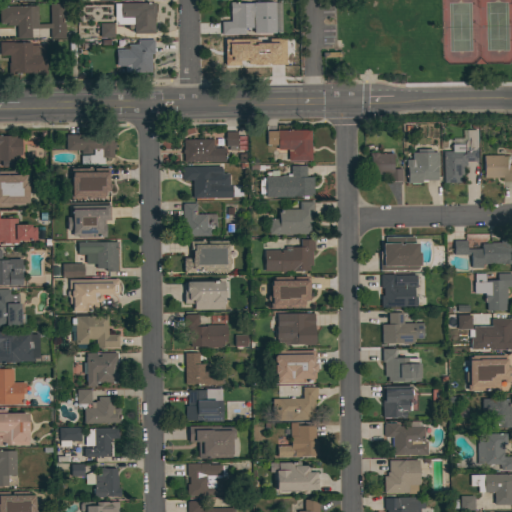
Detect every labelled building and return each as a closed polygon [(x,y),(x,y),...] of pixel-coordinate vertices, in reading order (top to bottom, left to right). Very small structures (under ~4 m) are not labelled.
[(280,3),(280,33),(274,33),(252,34),(252,28),(243,28),(243,34),(220,35),(220,22),(229,21),(229,2),(236,2),(236,3),(274,2),(274,3),(280,3)] [(132,34),(132,17),(120,17),(119,3),(154,3),(154,17),(153,17),(153,34),(132,34)] [(49,24),(49,4),(62,4),(62,23),(63,23),(64,38),(49,39),(49,28),(30,29),(30,39),(16,39),(16,26),(6,26),(6,23),(0,23),(0,6),(29,6),(36,6),(36,24),(49,24)] [(99,38),(99,23),(113,23),(113,38),(99,38)] [(237,39),(237,46),(242,45),(242,49),(247,49),(248,68),(227,68),(227,61),(225,61),(224,51),(223,51),(222,39),(237,39)] [(127,45),(136,44),(136,40),(153,40),(153,54),(150,54),(150,72),(124,73),(124,66),(115,66),(115,49),(127,49),(127,45)] [(43,55),(45,55),(46,74),(30,74),(30,73),(7,74),(7,63),(8,63),(8,55),(0,55),(0,42),(10,42),(10,43),(30,43),(30,45),(38,45),(43,49),(43,55)] [(310,130),(310,161),(287,161),(287,150),(276,150),(276,145),(265,145),(265,131),(276,131),(276,130),(310,130)] [(466,130),(476,130),(476,161),(465,161),(465,165),(461,166),(461,175),(459,175),(459,183),(442,183),(442,152),(451,151),(451,144),(463,144),(466,139),(466,130)] [(229,147),(229,150),(242,150),(242,131),(237,131),(237,147),(229,147)] [(236,146),(224,146),(224,132),(236,132),(236,146)] [(80,164),(80,155),(92,155),(92,149),(91,149),(91,154),(80,154),(80,151),(65,151),(65,138),(101,137),(101,134),(112,134),(112,143),(114,143),(114,149),(112,149),(112,158),(103,158),(103,164),(80,164)] [(15,166),(0,167),(0,135),(3,135),(3,138),(20,138),(20,155),(15,155),(15,166)] [(208,162),(182,162),(182,154),(181,154),(181,149),(182,149),(182,140),(214,139),(214,146),(213,146),(213,148),(224,148),(224,162),(208,162)] [(437,166),(436,166),(436,180),(426,180),(426,182),(421,182),(421,183),(406,183),(406,167),(404,167),(404,165),(405,165),(405,160),(411,160),(411,153),(416,153),(416,149),(432,149),(432,152),(437,152),(437,166)] [(392,153),(392,169),(400,169),(400,184),(388,184),(388,181),(387,181),(387,174),(369,175),(369,153),(377,153),(377,154),(392,153)] [(509,155),(509,164),(511,164),(511,181),(501,181),(501,178),(483,178),(483,155),(509,155)] [(191,199),(191,180),(181,181),(181,180),(180,180),(180,168),(181,168),(181,167),(220,166),(220,169),(221,169),(221,173),(220,174),(220,176),(211,176),(211,190),(213,190),(213,198),(191,199)] [(281,176),(281,175),(286,175),(286,174),(290,174),(290,166),(305,166),(305,177),(312,177),(312,196),(292,196),(292,197),(264,197),(264,194),(258,194),(258,178),(264,178),(264,176),(281,176)] [(83,199),(83,200),(69,200),(69,194),(67,192),(67,188),(69,187),(69,173),(69,169),(108,169),(108,185),(109,185),(109,188),(108,188),(108,192),(102,192),(102,199),(83,199)] [(19,196),(2,197),(2,207),(0,207),(0,172),(19,172),(19,196)] [(267,219),(278,219),(277,209),(298,209),(298,202),(312,201),(312,215),(310,215),(310,221),(312,221),(313,234),(268,235),(267,219)] [(181,203),(195,203),(196,214),(215,214),(215,229),(209,230),(209,236),(181,236),(181,203)] [(76,237),(76,236),(71,236),(71,230),(66,230),(66,219),(71,219),(71,206),(108,206),(108,220),(103,220),(103,224),(104,224),(104,237),(76,237)] [(0,218),(16,218),(16,225),(30,225),(30,227),(35,227),(35,240),(17,240),(17,242),(16,242),(16,243),(1,243),(1,244),(0,244),(0,218)] [(415,270),(378,271),(378,252),(381,251),(381,245),(384,245),(384,237),(413,237),(413,243),(416,243),(416,252),(418,252),(418,266),(417,266),(417,269),(416,269),(415,270)] [(279,271),(263,271),(263,250),(284,250),(284,246),(289,246),(289,247),(299,247),(299,239),(313,239),(313,251),(311,251),(311,265),(308,265),(308,271),(297,271),(297,272),(279,272),(279,271)] [(465,240),(466,249),(480,249),(480,244),(489,244),(489,243),(499,242),(499,240),(509,240),(510,255),(510,263),(481,264),(481,268),(470,268),(469,255),(453,255),(452,241),(465,240)] [(226,241),(227,257),(229,259),(229,263),(227,265),(227,272),(182,273),(182,261),(183,261),(183,257),(191,257),(191,253),(189,253),(189,241),(196,241),(226,241)] [(105,272),(104,268),(95,268),(94,264),(85,264),(84,254),(77,255),(77,253),(76,253),(76,242),(116,242),(116,272),(105,272)] [(7,286),(7,284),(0,284),(0,259),(20,259),(21,285),(7,286)] [(61,277),(60,264),(82,264),(83,277),(61,277)] [(505,310),(485,310),(485,303),(483,303),(483,293),(472,293),(472,282),(473,282),(473,274),(484,274),(484,280),(496,280),(496,273),(511,273),(511,287),(505,287),(505,310)] [(393,275),(415,275),(415,287),(412,288),(413,297),(415,297),(415,306),(403,306),(403,307),(380,307),(379,295),(382,295),(382,288),(379,288),(379,275),(393,275)] [(308,289),(311,289),(311,292),(314,292),(314,308),(289,308),(289,302),(285,302),(285,276),(308,276),(308,289)] [(118,286),(118,288),(118,291),(117,293),(117,295),(99,295),(100,296),(100,298),(99,300),(98,302),(96,302),(96,311),(82,311),(82,312),(71,312),(71,304),(67,304),(67,298),(66,296),(65,292),(67,290),(67,280),(117,279),(117,284),(118,286)] [(223,309),(192,310),(192,304),(183,304),(182,283),(185,283),(185,282),(222,281),(223,309)] [(0,290),(9,290),(9,293),(17,293),(18,303),(19,303),(19,314),(23,314),(23,325),(19,325),(19,327),(0,327),(0,290)] [(380,324),(387,324),(387,313),(401,312),(402,323),(421,323),(421,326),(422,326),(422,329),(422,333),(423,333),(423,336),(422,336),(422,338),(412,339),(412,344),(400,344),(400,346),(396,346),(396,343),(380,343),(380,324)] [(225,342),(222,343),(222,347),(205,348),(205,346),(189,347),(189,341),(185,341),(185,327),(183,327),(183,315),(197,314),(197,325),(225,325),(225,342)] [(313,345),(302,345),(286,345),(286,346),(276,346),(276,339),(275,339),(274,326),(275,326),(275,314),(313,314),(313,345)] [(470,315),(470,329),(456,329),(456,315),(470,315)] [(117,334),(117,348),(103,348),(103,350),(98,350),(98,348),(95,348),(94,339),(86,339),(86,344),(85,344),(86,348),(75,348),(75,344),(74,344),(73,326),(70,326),(70,317),(73,317),(73,316),(106,316),(106,334),(117,334)] [(510,319),(510,336),(511,336),(511,350),(482,350),(482,334),(490,334),(489,319),(510,319)] [(37,334),(37,359),(33,359),(18,359),(18,362),(1,362),(1,364),(0,364),(0,331),(17,331),(17,335),(37,334)] [(233,347),(233,335),(246,335),(246,347),(233,347)] [(380,349),(395,348),(395,357),(406,357),(406,359),(417,359),(417,364),(418,364),(418,381),(386,381),(386,376),(383,376),(383,362),(380,362),(380,349)] [(276,383),(276,382),(275,382),(274,374),(273,374),(273,365),(274,365),(274,363),(273,362),(273,357),(274,355),(274,352),(313,351),(313,359),(312,359),(312,361),(311,363),(311,364),(314,364),(314,372),(313,372),(313,379),(312,379),(312,382),(276,383)] [(84,353),(115,353),(115,373),(118,373),(118,382),(95,382),(95,386),(84,387),(84,353)] [(221,372),(221,383),(183,384),(183,353),(197,353),(198,364),(206,364),(206,372),(213,372),(221,372)] [(504,355),(504,367),(511,367),(511,369),(511,380),(511,382),(502,382),(502,380),(497,380),(497,390),(466,391),(466,382),(464,382),(464,372),(466,372),(466,360),(468,360),(468,357),(470,357),(470,355),(504,355)] [(0,404),(0,368),(11,369),(11,382),(24,383),(24,394),(21,394),(21,405),(0,404)] [(385,386),(410,386),(410,390),(412,390),(412,395),(409,395),(409,399),(408,399),(408,402),(409,402),(409,410),(408,410),(408,412),(404,412),(404,418),(398,418),(398,417),(381,417),(381,386),(385,386)] [(301,387),(313,387),(313,388),(315,388),(315,399),(313,399),(313,420),(271,421),(271,399),(301,398),(301,387)] [(75,404),(75,390),(89,389),(90,404),(75,404)] [(201,420),(184,420),(184,406),(186,406),(186,390),(204,390),(204,389),(220,389),(220,413),(223,413),(223,416),(221,416),(221,421),(201,421),(201,420)] [(442,389),(441,402),(431,402),(431,389),(442,389)] [(82,408),(94,408),(94,401),(96,401),(96,397),(112,397),(112,409),(119,408),(119,423),(82,424),(82,408)] [(489,398),(489,399),(507,399),(507,405),(509,405),(509,416),(511,416),(511,427),(491,428),(491,421),(492,421),(492,417),(481,418),(480,399),(489,398)] [(18,446),(18,445),(0,445),(0,409),(5,409),(5,414),(26,413),(27,423),(28,428),(27,429),(27,445),(18,446)] [(275,457),(275,446),(289,446),(289,436),(288,436),(288,422),(296,422),(296,426),(314,425),(314,441),(316,441),(316,456),(299,456),(299,457),(275,457)] [(423,426),(423,441),(426,441),(426,455),(393,455),(393,449),(390,449),(390,437),(382,437),(382,425),(384,425),(384,423),(397,423),(397,426),(423,426)] [(208,450),(212,450),(212,459),(190,459),(190,453),(187,453),(187,440),(186,440),(186,439),(184,439),(184,427),(185,427),(185,426),(199,426),(199,437),(208,437),(208,450)] [(57,441),(57,427),(79,427),(79,441),(57,441)] [(87,429),(92,429),(92,428),(117,427),(117,438),(110,438),(110,443),(108,443),(108,456),(82,457),(82,448),(89,448),(89,446),(83,446),(83,438),(87,429)] [(476,442),(476,434),(505,433),(505,444),(502,445),(502,457),(511,456),(511,470),(499,470),(499,466),(498,467),(498,464),(492,464),(492,466),(488,466),(488,464),(476,465),(475,442),(476,442)] [(6,475),(6,486),(0,486),(0,451),(14,451),(15,475),(6,475)] [(416,494),(406,494),(406,493),(382,493),(382,476),(385,476),(385,472),(387,472),(387,460),(417,460),(417,485),(416,485),(416,494)] [(298,462),(299,466),(307,465),(307,472),(316,472),(316,478),(317,493),(301,494),(301,491),(278,492),(278,490),(274,490),(274,471),(276,470),(276,462),(298,462)] [(207,463),(207,465),(220,464),(221,477),(226,477),(226,495),(186,496),(185,484),(188,484),(187,477),(185,477),(185,464),(207,463)] [(82,476),(70,476),(69,464),(82,464),(82,476)] [(115,476),(116,476),(116,487),(118,487),(118,496),(104,496),(104,498),(93,497),(93,475),(96,475),(96,472),(98,472),(98,468),(103,468),(115,468),(115,476)] [(511,474),(511,505),(493,505),(492,492),(476,492),(476,486),(468,486),(468,475),(511,474)] [(0,511),(35,511),(36,496),(0,496),(0,511)] [(473,496),(473,510),(458,511),(458,496),(473,496)] [(423,508),(418,509),(418,511),(385,511),(385,510),(383,510),(383,498),(423,497),(423,508)] [(317,499),(317,511),(296,511),(303,511),(302,500),(317,499)] [(185,511),(185,502),(186,502),(186,501),(201,501),(201,508),(233,508),(233,511),(185,511)] [(79,511),(78,511),(78,505),(81,502),(117,502),(117,511),(79,511)]
